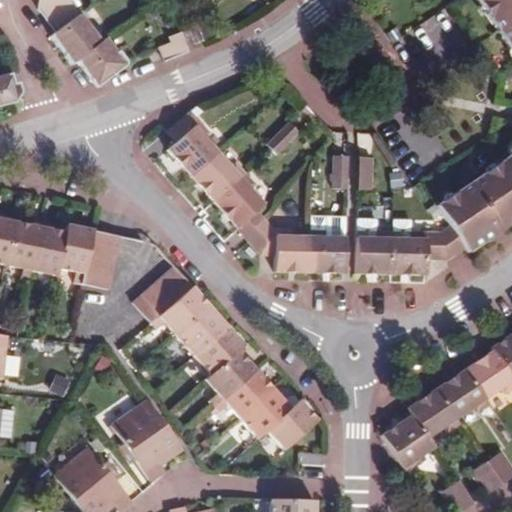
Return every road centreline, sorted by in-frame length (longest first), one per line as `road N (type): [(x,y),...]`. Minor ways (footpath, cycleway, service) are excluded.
road 1 (residential): [(354,353),(260,307),(69,121)]
road 2 (residential): [(69,121),(273,42),(326,0)]
road 3 (residential): [(144,511),(166,494),(208,485),(351,490)]
road 4 (residential): [(511,274),(422,329),(354,353)]
road 5 (residential): [(354,353),(351,490)]
road 6 (residential): [(7,0),(69,121)]
